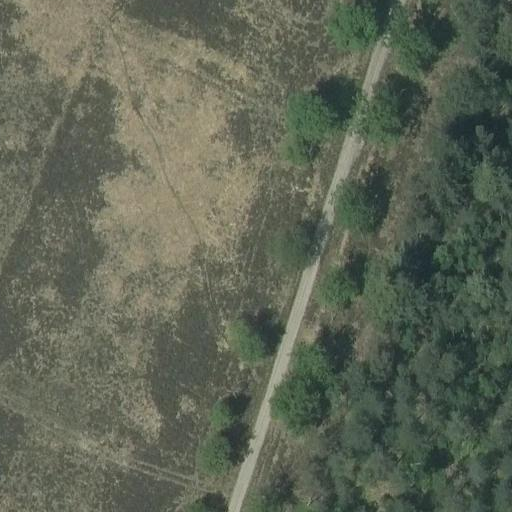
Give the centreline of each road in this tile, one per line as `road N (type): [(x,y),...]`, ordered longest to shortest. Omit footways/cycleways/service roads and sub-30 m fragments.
road 1 (unknown): [(269,383),(393,0)]
road 2 (unknown): [(269,383),(511,455)]
road 3 (track): [(269,383),(229,511)]
